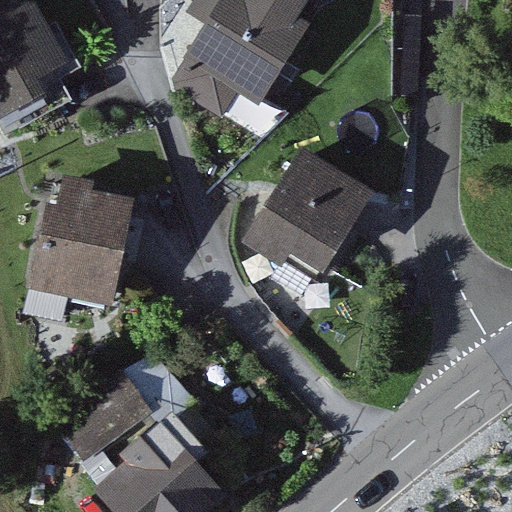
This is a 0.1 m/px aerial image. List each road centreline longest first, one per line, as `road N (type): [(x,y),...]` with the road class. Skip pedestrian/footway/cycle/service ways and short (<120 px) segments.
road 1 (residential): [(511,363),(481,332),(451,271),(436,202),(443,0)]
road 2 (secondary): [(511,369),(341,511)]
